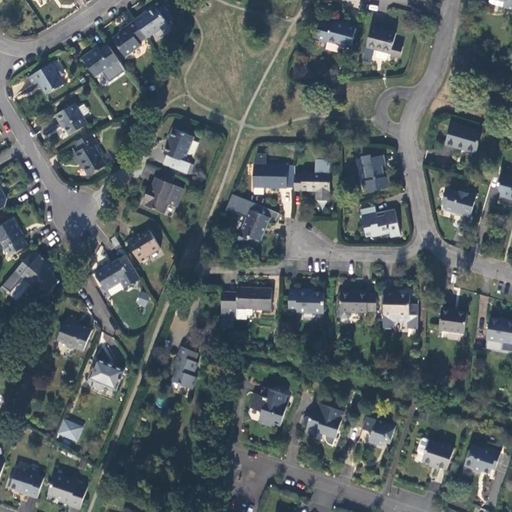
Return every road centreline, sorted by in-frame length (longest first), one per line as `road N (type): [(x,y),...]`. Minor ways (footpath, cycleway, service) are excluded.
road 1 (residential): [(452,9),(406,123),(424,239)]
road 2 (residential): [(232,268),(281,269),(297,253),(403,256),(424,239)]
road 3 (residential): [(393,511),(215,450)]
